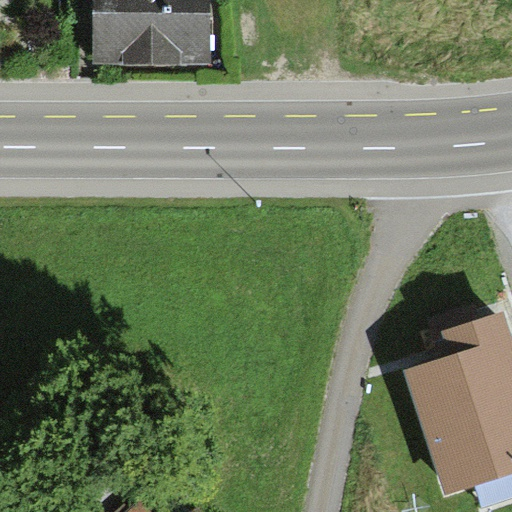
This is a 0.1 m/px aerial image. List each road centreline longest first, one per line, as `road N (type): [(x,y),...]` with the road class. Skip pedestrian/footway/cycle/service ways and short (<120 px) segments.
road 1 (primary): [(0,138),(425,136)]
road 2 (residential): [(311,511),(369,288),(425,136)]
